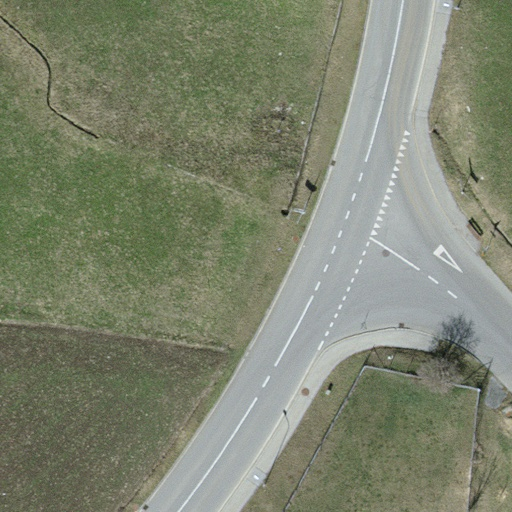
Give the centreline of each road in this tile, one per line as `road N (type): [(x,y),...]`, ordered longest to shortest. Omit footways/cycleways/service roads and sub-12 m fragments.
road 1 (tertiary): [(182,511),(357,251)]
road 2 (tertiary): [(357,251),(411,0)]
road 3 (residential): [(511,329),(357,251)]
